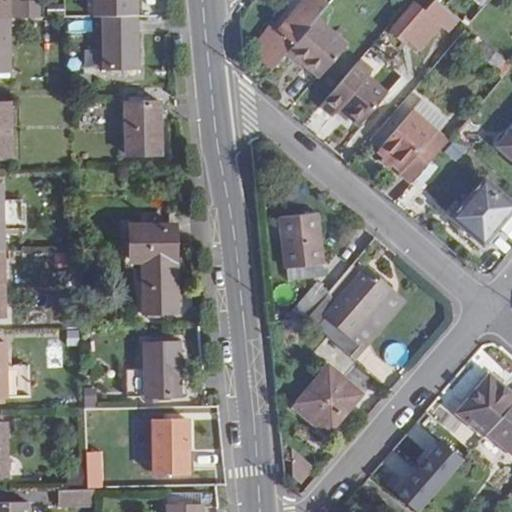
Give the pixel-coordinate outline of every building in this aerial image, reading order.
[(0,0),(0,19),(11,19),(10,0),(0,0)] [(137,0),(94,0),(94,18),(104,18),(137,17),(137,0)] [(284,36),(264,57),(276,68),(290,52),(318,20),(335,1),(334,0),(309,0),(305,5),(312,11),(308,16),(301,9),(282,29),(280,32),(284,36)] [(449,31),(458,19),(437,1),(428,12),(417,3),(392,31),(407,45),(410,41),(421,51),(443,26),(449,31)] [(104,71),(138,71),(137,17),(104,18),(104,71)] [(0,71),(11,72),(11,19),(0,19),(0,71)] [(320,78),(347,47),(318,20),(290,52),(320,78)] [(255,47),(264,57),(284,36),(280,32),(282,29),(277,24),(255,47)] [(496,68),(504,59),(484,42),(476,51),(496,68)] [(384,58),(372,48),(320,107),(333,117),(339,109),(360,127),(388,95),(368,77),(384,58)] [(413,111),(378,151),(385,157),(381,162),(390,170),(394,166),(403,174),(400,177),(411,186),(449,143),(436,132),(444,123),(435,115),(437,113),(424,101),(414,112),(413,111)] [(163,156),(162,103),(127,103),(127,157),(163,156)] [(0,158),(13,158),(12,106),(0,105),(0,158)] [(511,133),(501,147),(511,156),(511,133)] [(482,248),(511,215),(511,200),(486,178),(449,218),(482,248)] [(4,200),(5,230),(26,230),(26,221),(20,221),(21,200),(4,200)] [(317,217),(280,222),(285,270),(323,267),(317,217)] [(179,314),(179,269),(178,229),(131,230),(131,261),(143,261),(144,314),(179,314)] [(323,267),(285,270),(286,282),(324,278),(323,267)] [(344,341),(337,349),(350,360),(363,344),(354,336),(390,295),(365,274),(336,306),(329,300),(315,315),(344,341)] [(292,308),(305,320),(323,301),(310,290),(292,308)] [(407,310),(390,295),(354,336),(363,344),(350,360),(357,367),(407,310)] [(180,399),(180,377),(179,345),(144,345),(144,373),(126,372),(126,400),(145,399),(180,399)] [(5,366),(5,346),(0,346),(0,402),(6,403),(6,396),(28,395),(28,366),(5,366)] [(362,398),(330,370),(297,407),(329,436),(362,398)] [(484,437),(487,434),(511,404),(511,397),(490,378),(458,414),(484,437)] [(511,457),(511,404),(487,434),(511,457)] [(190,474),(189,421),(153,422),(154,475),(190,474)] [(423,470),(442,486),(464,460),(443,441),(427,459),(430,462),(423,470)] [(288,467),(302,482),(315,469),(301,455),(288,467)] [(416,511),(419,511),(442,486),(423,470),(420,467),(403,486),(406,489),(399,497),(416,511)] [(200,511),(200,488),(167,489),(167,511),(200,511)] [(95,490),(87,490),(57,491),(57,506),(94,506),(95,490)] [(0,511),(27,511),(27,503),(0,502),(0,511)]
